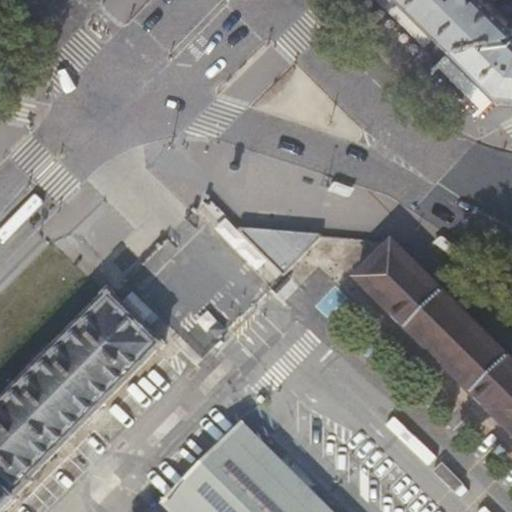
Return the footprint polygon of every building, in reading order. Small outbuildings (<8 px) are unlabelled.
[(438,32),(405,0),(388,0),(383,6),(424,46),(438,32)] [(405,0),(438,32),(452,46),(507,30),(511,28),(511,9),(509,7),(503,13),(489,0),(405,0)] [(511,34),(507,30),(452,46),(453,47),(500,94),(511,94),(511,34)] [(352,188),(349,187),(340,184),(338,183),(336,183),(335,183),(334,184),(330,190),(330,191),(330,192),(331,192),(334,192),(338,194),(344,196),(347,197),(349,197),(351,196),(352,195),(356,190),(356,189),(355,188),(354,188),(352,188)] [(285,275),(321,238),(322,234),(268,230),(243,228),(242,227),(240,228),(239,229),(285,275)] [(432,244),(433,244),(436,246),(440,248),(444,251),(447,254),(449,254),(451,254),(452,254),(455,251),(458,249),(458,248),(457,247),(455,246),(451,244),(448,241),(444,238),(442,237),(441,237),(439,237),(438,238),(433,242),(432,243),(432,244)] [(511,358),(393,240),(356,277),(511,431),(511,358)] [(0,511),(3,511),(17,498),(15,497),(26,485),(27,486),(32,481),(30,479),(160,346),(162,348),(166,344),(161,339),(160,340),(114,296),(115,295),(111,290),(106,295),(107,297),(43,362),(0,404),(0,511)] [(164,501),(174,511),(333,511),(242,421),(164,501)]
